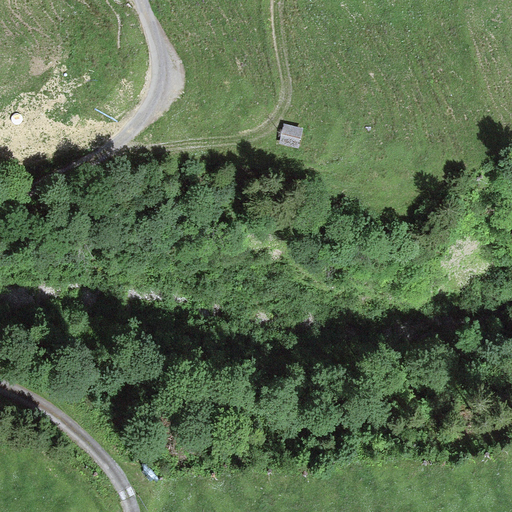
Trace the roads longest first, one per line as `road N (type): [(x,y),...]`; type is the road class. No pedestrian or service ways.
road 1 (track): [(105,151),(237,140),(276,123),(287,91),(279,0)]
road 2 (track): [(140,0),(163,65),(155,100),(105,151),(0,205)]
road 3 (track): [(0,385),(55,414),(107,458),(132,511)]
